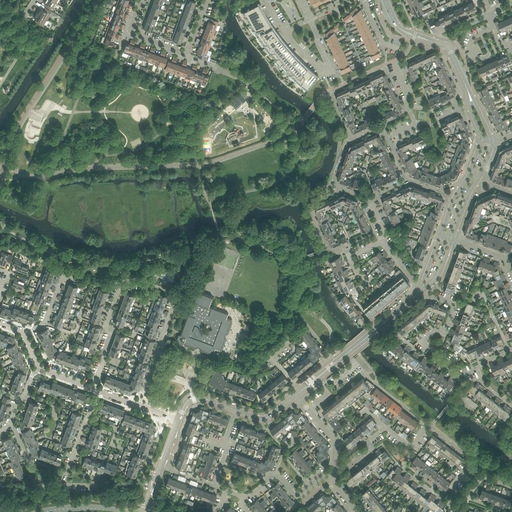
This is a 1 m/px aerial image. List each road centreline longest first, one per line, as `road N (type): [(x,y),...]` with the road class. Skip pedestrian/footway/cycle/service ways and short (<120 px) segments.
road 1 (residential): [(93,388),(120,285),(178,295)]
road 2 (tertiary): [(295,395),(415,295)]
road 3 (residential): [(208,0),(185,54),(127,31),(139,0)]
road 4 (residential): [(283,32),(326,75),(333,71),(309,20)]
